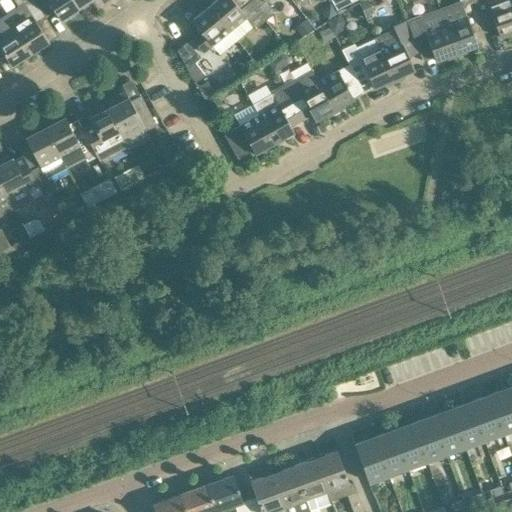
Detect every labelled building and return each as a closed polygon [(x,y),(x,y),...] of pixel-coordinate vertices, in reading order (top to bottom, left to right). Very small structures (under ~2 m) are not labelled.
[(13,0),(17,6),(5,14),(31,53),(48,41),(35,21),(44,15),(34,0),(13,0)] [(34,0),(44,15),(53,10),(60,20),(79,7),(73,0),(34,0)] [(215,0),(208,6),(229,31),(245,17),(254,29),(265,20),(248,0),(215,0)] [(248,0),(265,20),(275,11),(266,1),(266,0),(248,0)] [(365,16),(373,12),(367,0),(365,0),(359,3),(365,16)] [(483,28),(472,0),(458,0),(459,1),(439,8),(456,53),(477,45),(472,32),(483,28)] [(511,32),(511,8),(509,0),(472,0),(483,28),(494,24),(499,37),(511,32)] [(321,11),(327,21),(337,14),(331,5),(321,11)] [(229,31),(208,6),(191,20),(200,30),(190,38),(202,53),(218,40),(229,31)] [(456,53),(439,8),(419,16),(419,15),(405,19),(418,52),(419,51),(422,60),(433,56),(435,61),(456,53)] [(0,48),(11,66),(31,53),(5,14),(0,16),(0,48)] [(295,28),(303,37),(313,28),(305,19),(295,28)] [(393,28),(374,36),(394,78),(414,69),(408,56),(418,52),(405,19),(392,26),(393,28)] [(329,26),(320,30),(325,41),(334,36),(329,26)] [(349,64),(357,80),(368,75),(373,88),(394,78),(374,36),(373,37),(374,38),(355,46),(353,43),(341,49),(349,64)] [(187,41),(176,50),(187,69),(195,62),(201,58),(187,41)] [(187,69),(195,83),(205,74),(195,62),(187,69)] [(318,81),(333,109),(353,98),(346,86),(357,80),(349,64),(337,70),(318,81)] [(273,71),(275,75),(281,86),(298,116),(308,110),(314,120),(333,109),(318,81),(311,69),(286,83),(277,69),(273,71)] [(270,94),(252,104),(258,115),(274,143),(293,132),(287,121),(298,116),(281,86),(275,75),(271,77),(277,88),(270,92),(270,94)] [(207,81),(197,87),(204,99),(214,93),(207,81)] [(125,91),(106,101),(125,135),(131,147),(149,138),(145,130),(155,125),(139,95),(130,100),(125,91)] [(205,99),(210,108),(220,103),(215,94),(205,99)] [(91,121),(82,126),(101,162),(109,158),(109,159),(131,147),(125,135),(106,101),(105,101),(109,107),(89,118),(91,121)] [(258,115),(223,134),(237,158),(252,150),(254,153),(274,143),(258,115)] [(64,117),(45,127),(66,166),(84,157),(87,162),(96,157),(100,163),(101,162),(82,126),(81,126),(78,119),(68,124),(64,117)] [(19,150),(26,164),(42,193),(53,188),(47,176),(66,166),(45,127),(25,138),(29,145),(19,150)] [(162,155),(168,164),(181,157),(173,142),(164,147),(162,155)] [(11,158),(0,164),(0,178),(15,207),(42,193),(26,164),(17,169),(11,158)] [(137,164),(125,170),(132,183),(144,176),(137,164)] [(0,215),(15,207),(0,178),(0,215)] [(108,179),(94,186),(100,199),(115,191),(108,179)] [(5,239),(0,241),(0,251),(9,246),(5,239)] [(511,398),(508,387),(489,394),(503,432),(511,428),(511,398)] [(489,394),(470,401),(483,439),(503,432),(489,394)] [(470,401),(450,408),(464,446),(483,439),(470,401)] [(450,408),(431,415),(445,453),(464,446),(450,408)] [(431,415),(412,422),(426,460),(445,453),(431,415)] [(412,422),(393,429),(407,467),(426,460),(412,422)] [(393,429),(374,437),(388,474),(407,467),(393,429)] [(374,437),(354,444),(367,481),(388,474),(374,437)] [(337,450),(314,459),(330,500),(346,494),(352,511),(362,511),(359,500),(352,481),(348,483),(337,450)] [(314,459),(292,466),(309,511),(319,511),(318,507),(331,503),(330,500),(314,459)] [(309,511),(292,466),(270,474),(283,506),(284,511),(309,511)] [(284,511),(283,506),(270,474),(250,481),(260,511),(284,511)] [(215,511),(249,511),(255,510),(250,498),(242,501),(232,475),(205,484),(215,511)] [(205,484),(178,494),(184,511),(212,511),(215,511),(205,484)] [(503,493),(500,485),(489,489),(492,497),(503,493)] [(484,500),(481,492),(470,496),(473,504),(484,500)] [(184,511),(178,494),(152,503),(155,511),(184,511)] [(465,507),(462,499),(451,503),(453,511),(465,507)]
